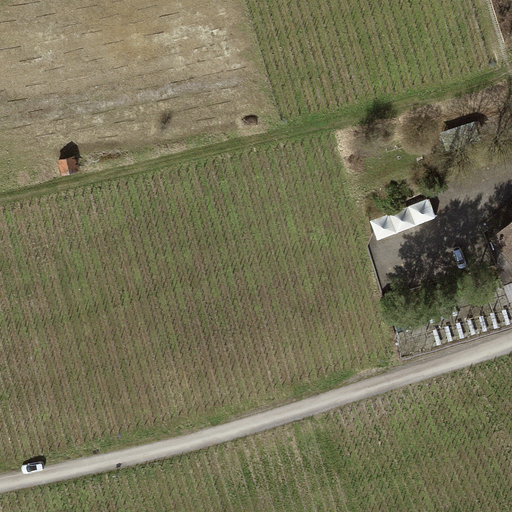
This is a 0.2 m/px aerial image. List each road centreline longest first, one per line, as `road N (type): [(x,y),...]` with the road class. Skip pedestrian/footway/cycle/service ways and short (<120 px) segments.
road 1 (track): [(0,484),(205,438),(511,340)]
road 2 (track): [(0,203),(327,133),(501,78)]
